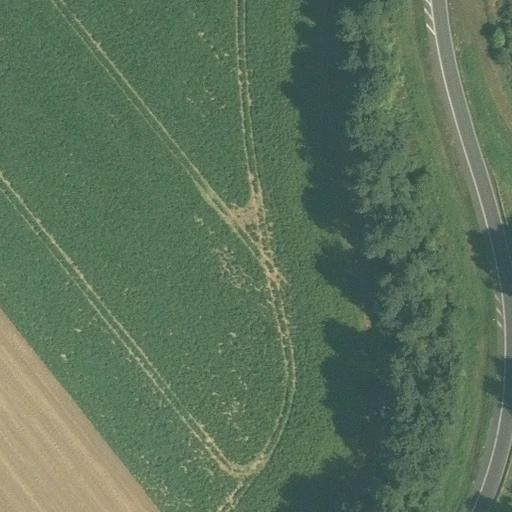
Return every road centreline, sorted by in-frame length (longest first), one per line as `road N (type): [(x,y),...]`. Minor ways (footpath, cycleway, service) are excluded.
road 1 (motorway): [(438,0),(508,308),(506,419),(480,511)]
road 2 (track): [(341,511),(376,439),(381,379),(343,120),(335,0)]
road 3 (track): [(452,0),(471,25),(511,126)]
